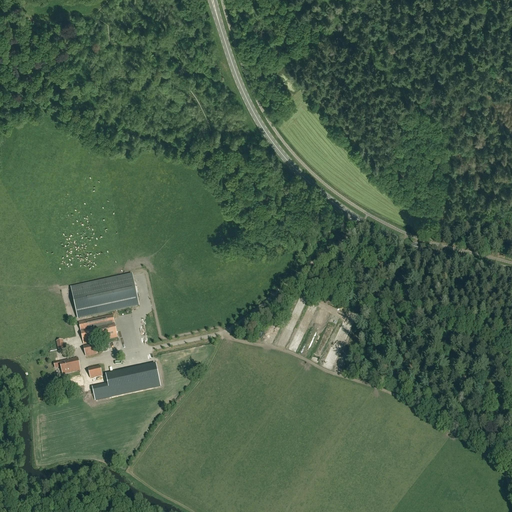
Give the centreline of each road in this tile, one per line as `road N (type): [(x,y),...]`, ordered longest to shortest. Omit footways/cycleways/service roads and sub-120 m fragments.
road 1 (track): [(511,490),(481,451),(395,394),(225,333),(131,471),(191,511)]
road 2 (primary): [(511,270),(398,240),(310,185),(253,114),(212,0)]
road 3 (track): [(109,356),(83,362),(66,287),(137,272),(144,349)]
road 4 (track): [(0,420),(14,459),(4,480),(22,505),(42,500),(56,511)]
